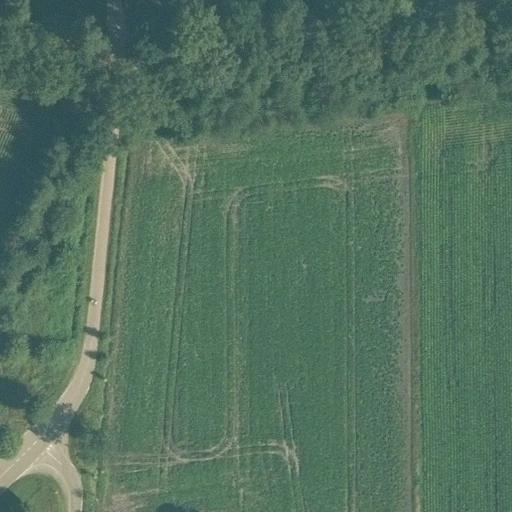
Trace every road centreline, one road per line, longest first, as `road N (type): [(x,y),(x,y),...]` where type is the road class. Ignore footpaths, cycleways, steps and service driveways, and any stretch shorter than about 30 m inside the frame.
road 1 (unclassified): [(35,441),(72,396),(90,350),(114,0)]
road 2 (track): [(116,49),(511,0)]
